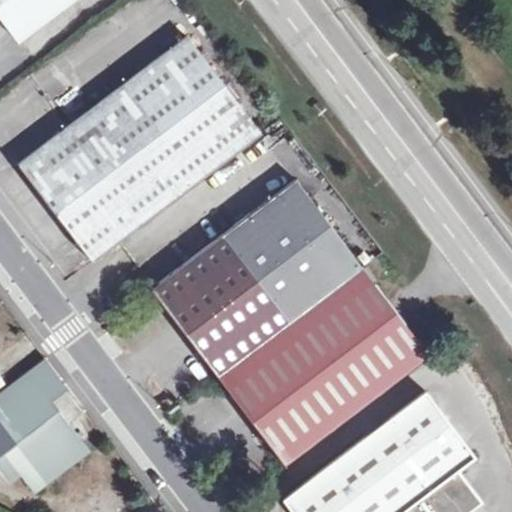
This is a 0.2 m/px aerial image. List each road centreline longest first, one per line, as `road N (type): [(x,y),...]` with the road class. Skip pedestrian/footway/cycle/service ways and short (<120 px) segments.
road 1 (secondary): [(290,0),(500,274)]
road 2 (unclassified): [(207,511),(0,239)]
